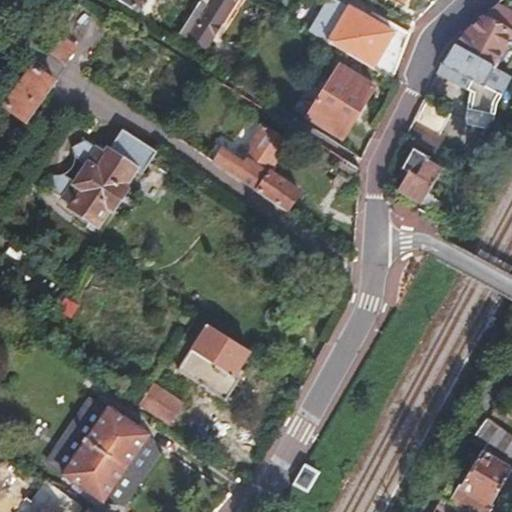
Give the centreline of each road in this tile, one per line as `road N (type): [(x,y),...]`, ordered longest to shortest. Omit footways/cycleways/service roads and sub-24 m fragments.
road 1 (residential): [(375,244),(367,304),(247,511)]
road 2 (residential): [(419,76),(374,173),(375,244)]
road 3 (residential): [(511,364),(426,511)]
road 4 (residential): [(511,286),(429,241),(375,244)]
